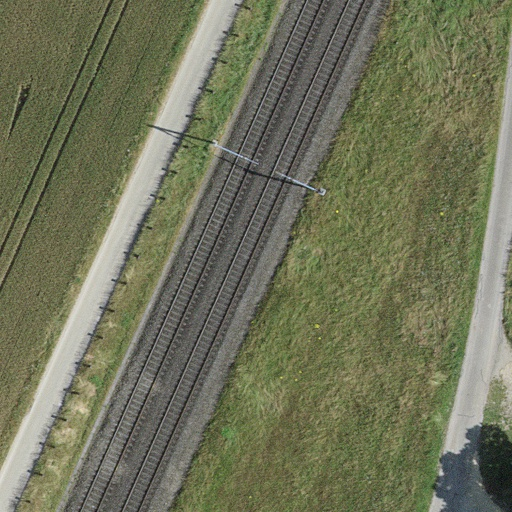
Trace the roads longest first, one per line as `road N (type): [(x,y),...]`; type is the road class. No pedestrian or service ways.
road 1 (unclassified): [(235,0),(3,511)]
road 2 (track): [(456,511),(511,167)]
